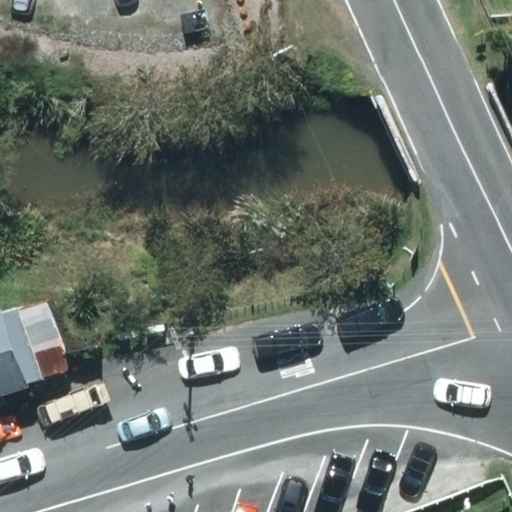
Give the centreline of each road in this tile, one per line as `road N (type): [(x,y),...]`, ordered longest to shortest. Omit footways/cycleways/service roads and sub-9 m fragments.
road 1 (residential): [(0,476),(511,322)]
road 2 (secondary): [(395,0),(511,247)]
